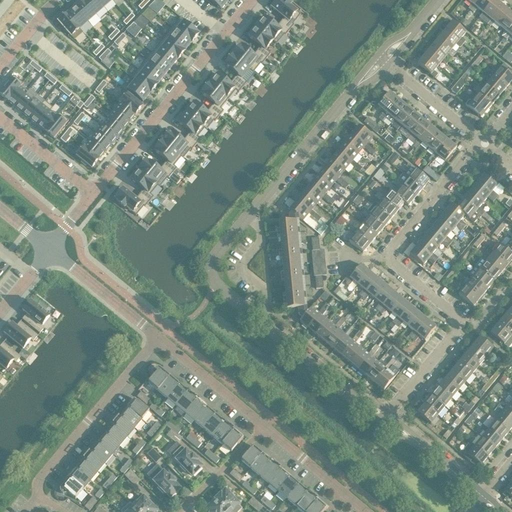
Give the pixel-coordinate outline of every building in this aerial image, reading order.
[(96,0),(83,0),(83,1),(96,15),(104,8),(96,0)] [(110,0),(96,0),(104,8),(112,1),(110,0)] [(225,0),(208,0),(221,10),(228,2),(225,0)] [(281,0),(278,0),(271,8),(284,18),(280,23),(289,31),(294,26),(293,25),(300,15),(290,7),(291,6),(284,1),(284,2),(281,0)] [(470,12),(479,0),(466,0),(471,4),(467,9),(470,12)] [(493,0),(479,0),(470,12),(472,13),(477,9),(482,13),(493,0)] [(502,7),(493,0),(482,13),(478,18),(484,23),(487,26),(502,7)] [(75,8),(87,22),(96,15),(83,1),(75,8)] [(510,14),(502,7),(487,26),(489,27),(494,23),(499,27),(510,14)] [(75,8),(66,15),(79,29),(87,22),(75,8)] [(511,28),(511,15),(510,14),(499,27),(504,31),(500,37),(503,39),(511,28)] [(66,15),(58,22),(71,37),(79,29),(66,15)] [(260,18),(255,24),(257,26),(256,27),(273,41),(276,44),(284,35),(285,36),(289,31),(280,23),(276,28),(264,18),(262,19),(260,18)] [(179,19),(172,28),(192,43),(199,35),(179,19)] [(444,31),(462,46),(465,42),(461,38),(465,34),(452,23),(444,31)] [(256,27),(248,37),(260,47),(256,52),(266,60),(270,54),(266,50),(273,41),(256,27)] [(172,28),(165,36),(185,52),(192,43),(172,28)] [(511,28),(503,39),(505,41),(510,37),(511,37),(511,28)] [(444,31),(438,40),(451,50),(455,45),(459,49),(462,46),(444,31)] [(165,36),(158,45),(178,60),(185,52),(165,36)] [(438,40),(431,48),(448,62),(451,59),(447,55),(451,50),(438,40)] [(158,45),(152,53),(171,69),(178,60),(158,45)] [(240,46),(232,56),(253,73),(261,64),(262,65),(266,60),(256,52),(253,56),(240,46)] [(431,48),(424,56),(437,67),(441,62),(445,65),(448,62),(431,48)] [(152,53),(145,62),(164,77),(171,69),(152,53)] [(232,56),(224,65),(237,76),(233,80),(243,88),(247,83),(254,74),(253,73),(232,56)] [(437,67),(424,56),(417,65),(434,79),(437,75),(433,72),(437,67)] [(145,62),(138,70),(157,86),(164,77),(145,62)] [(493,77),(506,88),(511,81),(511,78),(500,69),(493,77)] [(138,70),(131,79),(135,82),(150,94),(157,86),(138,70)] [(214,75),(208,81),(210,83),(209,84),(228,100),(236,91),(238,93),(243,88),(233,80),(229,85),(217,75),(215,77),(214,75)] [(460,80),(463,83),(468,78),(464,75),(460,80)] [(3,90),(0,92),(0,95),(8,102),(20,88),(23,84),(14,76),(7,85),(6,84),(1,89),(3,90)] [(498,98),(506,88),(493,77),(485,86),(498,98)] [(52,78),(48,82),(54,86),(57,82),(52,78)] [(463,83),(460,80),(450,91),(456,96),(465,84),(463,83)] [(135,82),(128,90),(143,103),(150,94),(135,82)] [(206,84),(201,91),(203,92),(201,94),(213,104),(210,109),(219,117),(223,112),(221,109),(228,100),(209,84),(208,86),(206,84)] [(491,106),(498,98),(485,86),(478,95),(491,106)] [(20,88),(8,102),(15,107),(27,93),(20,88)] [(124,92),(117,102),(120,105),(122,103),(136,114),(142,107),(124,92)] [(27,93),(15,107),(23,114),(34,99),(27,93)] [(377,107),(383,112),(385,114),(397,100),(388,93),(377,107)] [(484,115),(491,106),(478,95),(470,104),(468,102),(465,106),(480,118),(484,114),(484,115)] [(74,97),(70,102),(80,110),(81,109),(84,105),(74,97)] [(34,99),(23,114),(30,120),(42,106),(41,105),(34,99)] [(383,112),(381,115),(385,119),(384,120),(390,125),(406,107),(397,100),(385,114),(383,112)] [(42,106),(30,120),(37,126),(49,111),(50,112),(53,109),(44,102),(41,105),(42,106)] [(120,105),(115,111),(130,122),(136,114),(122,103),(120,105)] [(193,103),(186,113),(205,129),(204,129),(206,130),(214,121),(215,122),(219,117),(210,109),(206,114),(193,103)] [(406,107),(390,125),(396,130),(394,133),(399,137),(402,133),(397,129),(400,126),(402,128),(414,114),(406,107)] [(49,111),(37,126),(44,132),(56,117),(50,112),(49,111)] [(115,111),(109,118),(123,130),(130,122),(115,111)] [(186,113),(178,123),(190,133),(186,138),(196,145),(200,140),(197,138),(204,129),(205,129),(186,113)] [(56,117),(44,132),(54,139),(68,122),(59,114),(56,117)] [(422,121),(414,114),(402,128),(400,126),(397,129),(402,133),(404,130),(411,135),(422,121)] [(103,125),(103,126),(117,138),(123,130),(109,118),(103,125)] [(366,119),(366,121),(366,122),(367,122),(367,123),(367,124),(368,124),(367,125),(368,125),(368,127),(369,127),(370,129),(371,129),(372,131),(374,131),(374,132),(375,132),(375,133),(376,133),(377,132),(378,131),(378,130),(379,130),(379,129),(378,128),(377,127),(376,126),(375,125),(374,123),(373,123),(373,122),(372,121),(371,121),(370,120),(369,119),(368,118),(367,118),(366,119)] [(411,135),(416,140),(419,142),(430,128),(422,121),(411,135)] [(103,126),(96,134),(110,146),(117,138),(103,126)] [(351,135),(374,154),(375,153),(365,145),(371,138),(358,127),(351,135)] [(416,140),(414,143),(418,146),(420,143),(427,149),(439,135),(430,128),(419,142),(416,140)] [(170,132),(162,142),(181,157),(181,158),(183,159),(191,150),(192,150),(196,145),(186,138),(182,142),(170,132)] [(66,133),(60,140),(65,144),(71,137),(69,136),(66,133)] [(96,134),(90,142),(104,153),(110,146),(96,134)] [(351,135),(344,144),(357,155),(363,148),(372,156),(374,154),(351,135)] [(427,149),(433,154),(435,156),(447,142),(439,135),(427,149)] [(84,148),(83,149),(98,161),(104,153),(90,142),(84,148)] [(159,142),(154,148),(156,149),(154,151),(167,161),(163,166),(172,174),(177,169),(174,166),(181,158),(181,157),(162,142),(161,143),(159,142)] [(433,154),(431,157),(435,160),(437,157),(444,163),(456,149),(447,142),(435,156),(433,154)] [(344,144),(337,152),(360,171),(361,169),(352,161),(357,155),(344,144)] [(81,145),(73,154),(82,161),(81,162),(85,166),(86,165),(91,169),(98,161),(83,149),(84,148),(81,145)] [(337,152),(330,160),(343,171),(349,165),(359,173),(360,171),(337,152)] [(394,153),(387,161),(392,165),(399,157),(394,153)] [(330,160),(323,168),(346,187),(348,185),(338,177),(343,171),(330,160)] [(147,161),(139,170),(158,186),(157,186),(159,188),(167,178),(168,179),(172,174),(163,166),(159,171),(147,161)] [(373,161),(364,174),(369,177),(378,165),(373,161)] [(404,176),(421,190),(428,182),(407,165),(405,167),(408,170),(404,176)] [(424,169),(424,170),(425,171),(425,170),(425,171),(426,171),(426,172),(427,173),(427,175),(428,176),(429,176),(429,177),(430,178),(431,179),(432,179),(432,180),(433,180),(435,182),(436,182),(437,180),(438,180),(438,179),(439,178),(439,177),(438,175),(437,175),(437,174),(436,174),(435,173),(434,172),(433,172),(431,170),(430,169),(429,168),(428,168),(428,167),(427,167),(426,167),(425,168),(425,169),(424,169)] [(346,187),(323,168),(316,177),(330,188),(335,182),(344,190),(346,187)] [(139,170),(131,180),(143,190),(139,195),(149,202),(153,197),(150,195),(157,186),(158,186),(139,170)] [(395,180),(391,184),(395,187),(398,183),(402,185),(400,187),(414,199),(421,190),(404,176),(402,175),(397,181),(395,180)] [(475,184),(494,200),(498,196),(492,191),(496,186),(482,175),(475,184)] [(310,185),(333,204),(334,202),(324,195),(330,188),(316,177),(310,185)] [(403,204),(407,207),(414,199),(400,187),(402,185),(398,183),(395,187),(398,189),(394,194),(393,195),(404,204),(403,204)] [(475,184),(468,192),(482,203),(486,198),(492,203),(494,200),(475,184)] [(303,193),(316,204),(321,198),(331,206),(333,204),(310,185),(303,193)] [(120,190),(115,196),(117,197),(115,199),(119,203),(118,204),(124,209),(125,208),(136,216),(144,207),(145,208),(149,202),(139,195),(136,199),(123,189),(122,191),(120,190)] [(397,212),(403,204),(404,204),(393,195),(394,194),(390,192),(385,199),(383,201),(397,212)] [(468,192),(461,200),(481,216),(489,222),(491,220),(478,208),(482,203),(468,192)] [(296,202),(319,221),(320,219),(310,211),(316,204),(303,193),(296,202)] [(376,209),(390,221),(397,212),(383,201),(385,199),(381,195),(377,200),(381,203),(377,209),(376,209)] [(481,216),(461,200),(455,208),(455,209),(468,220),(474,225),(481,216)] [(289,210),(302,221),(308,215),(317,223),(319,221),(296,202),(289,210)] [(373,205),(367,212),(371,216),(369,218),(383,229),(390,221),(376,209),(377,209),(373,205)] [(450,205),(443,213),(462,229),(465,226),(459,221),(463,217),(468,221),(468,220),(455,209),(455,208),(450,205)] [(302,221),(289,210),(291,212),(288,216),(289,223),(278,224),(286,310),(297,309),(297,315),(302,319),(307,313),(298,218),(302,221)] [(362,226),(376,237),(383,229),(369,218),(371,216),(367,212),(363,216),(367,220),(362,226)] [(443,213),(436,221),(450,233),(454,228),(460,233),(462,229),(443,213)] [(436,221),(429,230),(449,246),(451,243),(445,238),(450,233),(436,221)] [(362,226),(357,232),(355,234),(369,246),(376,237),(362,226)] [(355,234),(357,232),(353,229),(350,233),(354,236),(348,243),(362,254),(369,246),(355,234)] [(429,230),(423,238),(436,249),(440,245),(446,249),(449,246),(429,230)] [(319,251),(318,238),(310,239),(312,251),(310,251),(313,277),(314,277),(315,290),(322,289),(321,276),(325,276),(323,250),(319,251)] [(423,238),(416,246),(435,262),(437,259),(432,255),(436,249),(423,238)] [(511,242),(510,241),(503,249),(507,252),(511,256),(511,242)] [(481,245),(477,242),(473,247),(477,250),(481,245)] [(435,262),(416,246),(409,255),(422,266),(427,261),(432,266),(435,262)] [(507,266),(511,260),(511,256),(507,252),(503,249),(499,246),(493,254),(507,266)] [(500,275),(507,266),(493,254),(486,262),(500,275)] [(467,261),(464,258),(459,264),(463,267),(467,261)] [(493,283),(500,275),(486,262),(482,259),(475,268),(493,283)] [(357,287),(369,273),(360,266),(349,280),(345,285),(348,288),(352,283),(357,287)] [(486,291),(493,283),(475,268),(468,275),(472,279),(486,291)] [(377,280),(369,273),(357,287),(362,291),(358,296),(361,299),(377,280)] [(437,274),(433,279),(438,283),(442,278),(437,274)] [(453,278),(450,275),(445,280),(449,283),(453,278)] [(472,279),(465,287),(480,299),(486,291),(472,279)] [(385,287),(377,280),(361,299),(364,301),(368,296),(374,301),(385,287)] [(394,294),(385,287),(374,301),(379,305),(375,310),(378,313),(394,294)] [(480,299),(465,287),(458,296),(472,308),(480,299)] [(402,301),(394,294),(378,313),(381,315),(385,310),(391,314),(402,301)] [(26,315),(22,320),(39,334),(44,328),(42,326),(44,323),(49,317),(44,313),(47,309),(40,304),(37,307),(31,302),(30,302),(29,301),(25,307),(26,308),(23,312),(26,315)] [(395,327),(410,308),(402,301),(391,314),(395,318),(391,323),(395,327)] [(302,319),(299,322),(308,329),(320,316),(321,317),(325,312),(322,309),(318,314),(311,308),(307,313),(302,319)] [(419,314),(410,308),(395,327),(397,329),(402,324),(407,328),(419,314)] [(427,321),(419,314),(407,328),(412,332),(408,337),(411,340),(427,321)] [(308,329),(316,336),(327,322),(321,317),(320,316),(308,329)] [(511,324),(504,317),(497,326),(511,338),(511,324)] [(427,321),(411,340),(414,343),(419,337),(424,342),(436,329),(427,321)] [(8,327),(3,332),(5,334),(4,334),(12,340),(17,345),(23,349),(30,340),(33,342),(38,336),(20,322),(16,327),(12,325),(9,328),(8,327)] [(327,322),(316,336),(325,343),(336,329),(338,330),(342,325),(338,322),(334,328),(327,322)] [(511,344),(511,338),(497,326),(490,334),(508,349),(511,344)] [(344,334),(346,336),(352,329),(350,327),(344,334)] [(344,336),(338,330),(336,329),(325,343),(333,350),(344,336)] [(333,350),(341,356),(353,343),(355,344),(359,339),(355,336),(351,341),(344,336),(333,350)] [(472,347),(486,358),(493,350),(479,339),(472,347)] [(0,365),(6,370),(8,368),(13,361),(15,363),(20,357),(3,343),(0,346),(0,365)] [(341,356),(350,363),(361,350),(355,344),(353,343),(341,356)] [(350,363),(358,370),(369,356),(371,358),(379,348),(375,345),(367,355),(361,350),(350,363)] [(472,347),(465,356),(479,367),(486,358),(472,347)] [(358,370),(366,377),(378,363),(371,358),(369,356),(358,370)] [(465,356),(458,364),(472,375),(479,367),(465,356)] [(378,363),(366,377),(375,384),(386,370),(388,372),(392,367),(388,364),(387,366),(380,360),(378,363)] [(458,364),(451,372),(465,383),(472,375),(458,364)] [(170,377),(160,369),(159,368),(158,368),(157,368),(156,368),(155,369),(154,369),(153,370),(153,371),(153,372),(153,373),(153,374),(154,375),(154,376),(148,384),(157,391),(170,377)] [(395,378),(388,372),(386,370),(375,384),(384,391),(395,378)] [(451,372),(444,381),(458,392),(465,383),(451,372)] [(157,391),(167,399),(179,385),(170,377),(157,391)] [(444,381),(437,389),(451,400),(458,392),(444,381)] [(492,391),(496,395),(502,388),(497,384),(492,391)] [(167,399),(176,407),(188,392),(179,385),(167,399)] [(437,389),(431,397),(444,408),(451,400),(437,389)] [(146,405),(150,400),(140,392),(136,397),(146,405)] [(176,407),(185,415),(197,400),(188,392),(176,407)] [(437,417),(444,408),(431,397),(424,406),(437,417)] [(127,408),(142,420),(149,412),(134,400),(127,408)] [(185,415),(194,422),(206,408),(197,400),(185,415)] [(474,406),(471,403),(468,406),(465,404),(461,409),(464,411),(467,414),(474,406)] [(155,413),(159,409),(153,404),(149,408),(155,413)] [(511,422),(511,408),(508,405),(504,411),(498,406),(496,409),(511,422)] [(437,417),(424,406),(417,414),(430,425),(437,417)] [(127,408),(119,418),(134,430),(142,420),(127,408)] [(194,422),(203,430),(216,415),(206,408),(194,422)] [(159,409),(155,413),(161,418),(164,414),(159,409)] [(507,433),(511,427),(511,422),(496,409),(493,412),(498,417),(495,422),(489,417),(489,418),(507,433)] [(467,414),(464,411),(457,419),(461,422),(467,414)] [(203,430),(213,438),(225,423),(216,415),(203,430)] [(119,418),(112,426),(127,438),(134,430),(119,418)] [(501,441),(507,433),(489,418),(482,426),(501,441)] [(171,431),(175,427),(169,422),(166,426),(171,431)] [(151,429),(155,432),(160,426),(156,423),(151,429)] [(213,438),(222,445),(234,431),(225,423),(213,438)] [(112,426),(105,435),(119,447),(127,438),(112,426)] [(494,450),(501,441),(482,426),(479,429),(484,434),(480,439),(494,450)] [(175,427),(171,431),(172,431),(177,436),(181,431),(175,427)] [(155,432),(151,429),(146,434),(151,438),(155,432)] [(177,436),(172,431),(168,436),(177,444),(181,439),(177,436)] [(234,431),(222,445),(231,453),(243,438),(234,431)] [(445,441),(451,434),(448,431),(442,438),(445,441)] [(105,435),(98,443),(112,455),(119,447),(105,435)] [(192,444),(195,440),(189,435),(186,439),(192,444)] [(487,458),(494,450),(480,439),(474,446),(470,442),(469,443),(487,458)] [(137,446),(141,450),(146,444),(141,440),(137,446)] [(195,440),(192,444),(198,449),(201,444),(195,440)] [(98,443),(90,452),(105,465),(112,455),(98,443)] [(481,466),(487,458),(469,443),(465,448),(465,450),(465,452),(466,453),(467,455),(465,457),(470,462),(473,459),(481,466)] [(141,450),(137,446),(132,452),(136,455),(141,450)] [(192,476),(194,474),(195,474),(197,472),(199,470),(201,467),(196,462),(197,461),(192,455),(191,457),(185,451),(185,452),(181,447),(172,456),(176,460),(181,465),(179,467),(185,473),(187,472),(192,476)] [(250,469),(262,455),(253,447),(241,461),(250,469)] [(157,464),(161,459),(152,450),(148,455),(157,464)] [(210,459),(214,455),(208,450),(204,454),(210,459)] [(90,452),(83,461),(98,473),(105,465),(90,452)] [(214,455),(210,459),(216,464),(219,460),(214,455)] [(250,469),(259,477),(271,462),(262,455),(250,469)] [(124,465),(128,469),(133,463),(129,460),(124,465)] [(90,482),(98,473),(83,461),(75,470),(90,482)] [(259,477),(268,485),(281,470),(271,462),(259,477)] [(128,469),(124,465),(119,471),(124,475),(128,469)] [(147,475),(154,482),(159,487),(157,488),(163,495),(165,493),(170,498),(172,496),(174,494),(175,493),(177,491),(179,489),(174,484),(175,482),(170,477),(168,478),(163,473),(156,466),(147,475)] [(83,490),(90,482),(75,470),(69,478),(83,490)] [(238,483),(243,478),(233,470),(229,475),(238,483)] [(268,485),(278,492),(290,478),(281,470),(268,485)] [(134,485),(139,481),(130,472),(126,476),(134,485)] [(107,481),(112,485),(116,479),(112,475),(107,481)] [(69,478),(61,488),(60,488),(60,489),(60,490),(60,491),(60,492),(60,493),(61,494),(62,495),(63,495),(64,495),(65,495),(66,495),(67,494),(75,500),(83,490),(69,478)] [(278,492),(287,500),(299,485),(290,478),(278,492)] [(112,485),(107,481),(102,487),(107,490),(112,485)] [(248,490),(251,486),(245,482),(242,486),(248,490)] [(287,500),(296,508),(308,493),(299,485),(287,500)] [(251,486),(248,490),(253,495),(257,491),(251,486)] [(95,496),(99,499),(104,494),(100,490),(95,496)] [(214,500),(215,501),(226,511),(238,511),(242,509),(238,505),(225,491),(221,495),(220,494),(214,500)] [(296,508),(301,511),(307,511),(317,501),(308,493),(296,508)] [(266,506),(270,502),(264,497),(260,501),(266,506)] [(92,498),(84,507),(89,511),(97,502),(92,498)] [(139,502),(137,500),(136,501),(134,502),(133,503),(132,505),(138,511),(155,511),(156,511),(143,498),(139,502)] [(258,511),(262,507),(253,499),(249,504),(258,511)] [(226,511),(215,501),(206,510),(208,511),(226,511)] [(317,501),(307,511),(323,511),(326,508),(317,501)] [(270,502),(266,506),(272,511),(275,507),(270,502)] [(130,503),(125,507),(123,509),(122,510),(121,511),(120,511),(138,511),(132,505),(130,503)]
